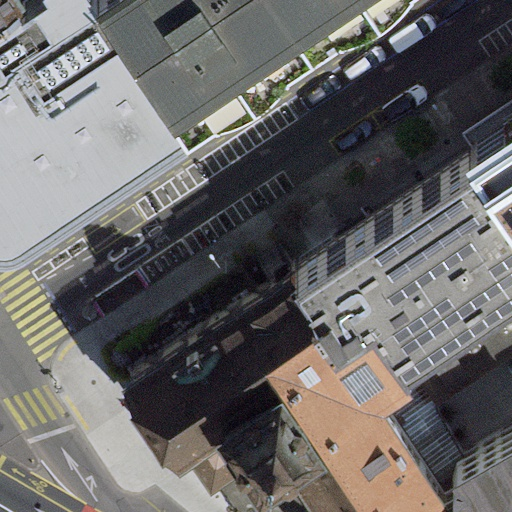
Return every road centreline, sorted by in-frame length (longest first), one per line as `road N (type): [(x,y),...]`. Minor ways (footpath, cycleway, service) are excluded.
road 1 (residential): [(0,343),(511,4)]
road 2 (residential): [(105,511),(0,360)]
